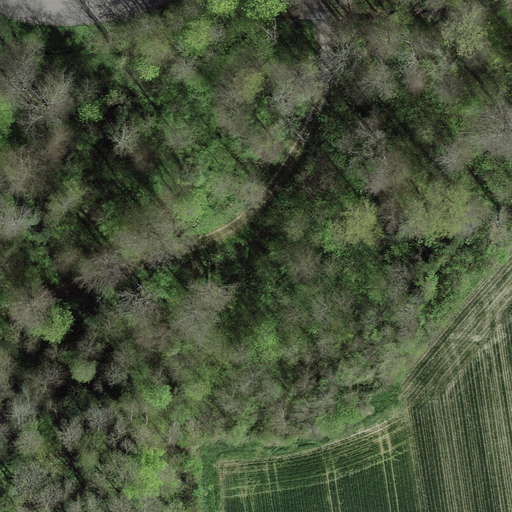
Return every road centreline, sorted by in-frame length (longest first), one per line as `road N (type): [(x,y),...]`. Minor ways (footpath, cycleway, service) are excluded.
road 1 (track): [(0,305),(194,241),(260,202),(310,127),(323,90),(322,34),(306,0)]
road 2 (residential): [(8,0),(78,8),(129,0)]
